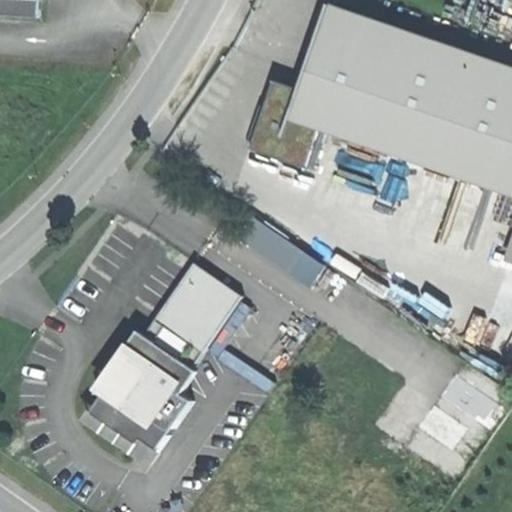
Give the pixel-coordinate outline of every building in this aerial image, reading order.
[(0,0),(0,14),(45,17),(45,0),(0,0)] [(511,63),(338,4),(331,24),(451,64),(455,52),(483,62),(479,74),(511,85),(511,63)] [(451,64),(331,24),(308,92),(291,87),(282,83),(268,124),(262,122),(252,150),(319,172),(333,131),(511,191),(511,85),(479,74),(483,62),(455,52),(451,64)] [(280,223),(265,246),(323,284),(338,262),(280,223)] [(139,352),(112,391),(96,413),(144,446),(147,442),(162,453),(199,401),(188,393),(193,386),(188,383),(248,296),(200,262),(191,276),(158,325),(155,329),(139,352)] [(139,352),(131,346),(103,386),(112,391),(139,352)] [(407,452),(462,490),(511,417),(511,386),(472,359),(407,452)] [(144,446),(96,413),(92,420),(154,465),(162,453),(147,442),(144,446)]
